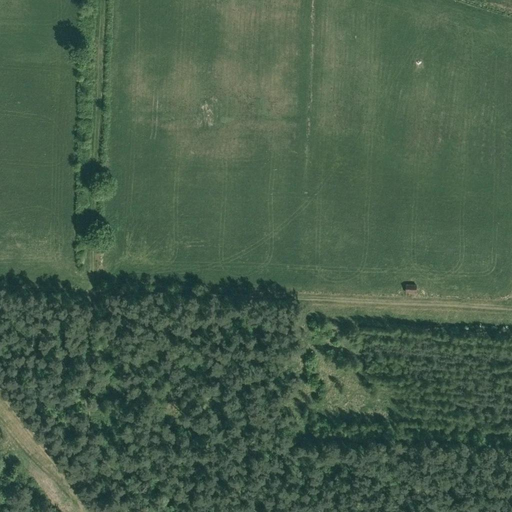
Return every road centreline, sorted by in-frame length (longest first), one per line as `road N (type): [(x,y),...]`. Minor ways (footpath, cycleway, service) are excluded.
road 1 (track): [(0,284),(511,303)]
road 2 (track): [(102,0),(88,288)]
road 3 (track): [(82,511),(0,401)]
